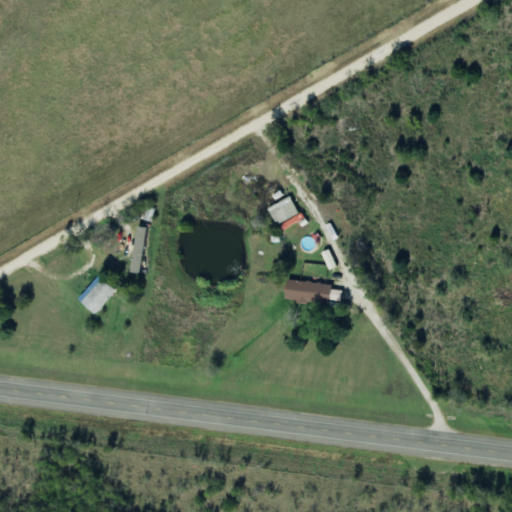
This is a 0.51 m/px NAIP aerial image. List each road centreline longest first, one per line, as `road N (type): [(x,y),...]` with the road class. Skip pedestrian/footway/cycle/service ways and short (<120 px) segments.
road 1 (residential): [(0,279),(476,0)]
road 2 (primary): [(511,452),(0,388)]
